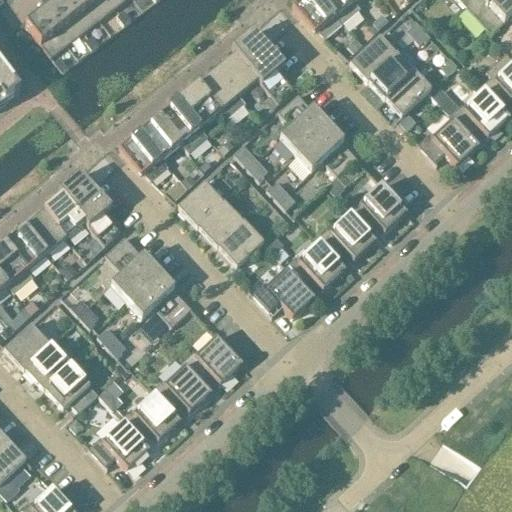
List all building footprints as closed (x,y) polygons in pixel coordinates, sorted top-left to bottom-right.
[(82,39),(99,26),(78,0),(63,0),(57,5),(82,39)] [(78,0),(99,26),(115,14),(104,0),(78,0)] [(104,0),(115,14),(131,1),(130,0),(104,0)] [(323,45),(340,31),(314,0),(306,0),(308,2),(291,14),(315,38),(316,37),(323,45)] [(353,7),(352,7),(346,0),(314,0),(340,31),(359,15),(353,7)] [(452,0),(464,13),(478,0),(452,0)] [(489,40),(511,19),(511,5),(507,0),(478,0),(464,13),(489,40)] [(66,51),(82,39),(57,5),(40,18),(66,51)] [(119,19),(126,28),(130,25),(123,16),(119,19)] [(49,64),(66,51),(40,18),(23,31),(49,64)] [(122,31),(126,28),(119,19),(115,22),(122,31)] [(377,34),(386,26),(380,20),(371,28),(377,34)] [(411,44),(421,35),(413,27),(408,31),(410,33),(405,38),(411,44)] [(423,48),(429,43),(421,35),(411,44),(417,51),(422,46),(423,48)] [(87,44),(93,53),(97,50),(91,41),(87,44)] [(394,61),(393,60),(377,43),(348,70),(366,88),(394,61)] [(90,56),(93,53),(87,44),(83,47),(90,56)] [(256,52),(252,55),(243,44),(230,55),(234,60),(236,60),(257,86),(256,87),(276,111),(292,97),(271,74),(273,72),(256,52)] [(346,53),(351,58),(360,50),(354,44),(346,53)] [(238,102),(256,87),(257,86),(236,60),(234,60),(231,62),(233,64),(226,70),(216,76),(238,102)] [(411,78),(411,77),(394,60),(393,60),(394,61),(366,88),(383,105),(411,78)] [(59,63),(54,67),(52,68),(60,78),(66,74),(59,63)] [(445,81),(455,72),(448,64),(442,68),(444,70),(439,75),(445,81)] [(511,68),(511,70),(493,86),(490,83),(477,94),(480,98),(481,97),(494,111),(495,110),(504,102),(511,110),(511,68)] [(244,110),(238,102),(216,76),(211,78),(213,81),(206,86),(197,92),(218,118),(225,126),(244,110)] [(401,122),(429,96),(411,76),(411,77),(411,78),(383,105),(401,122)] [(199,134),(218,118),(197,92),(192,94),(194,97),(187,102),(177,108),(199,134)] [(495,110),(494,111),(481,97),(480,98),(462,115),(459,111),(446,123),(449,126),(450,125),(464,139),(473,130),(486,144),(506,125),(507,126),(508,125),(495,110)] [(290,134),(309,116),(296,101),(276,119),(290,134)] [(447,122),(457,113),(452,107),(442,116),(447,122)] [(179,150),(199,134),(177,108),(172,110),(174,113),(167,118),(158,124),(179,150)] [(294,162),(325,133),(309,116),(290,134),(278,145),(294,162)] [(405,137),(415,128),(407,120),(397,128),(405,137)] [(160,166),(179,150),(158,124),(153,126),(155,129),(148,134),(138,140),(160,166)] [(477,153),(464,139),(450,125),(449,126),(431,143),(428,139),(415,151),(432,169),(442,159),(455,172),(476,153),(476,154),(477,153)] [(321,168),(340,150),(325,133),(294,162),(309,179),(321,168)] [(158,167),(160,166),(138,140),(133,142),(135,145),(129,150),(118,156),(149,187),(164,173),(158,167)] [(222,161),(232,151),(227,145),(217,155),(222,161)] [(335,182),(354,164),(340,150),(321,168),(335,182)] [(245,175),(255,166),(242,151),(232,160),(245,175)] [(211,169),(221,161),(215,155),(206,162),(211,169)] [(261,182),(266,177),(255,166),(245,175),(257,188),(263,183),(261,182)] [(185,195),(194,187),(188,180),(179,188),(185,195)] [(333,202),(344,193),(334,183),(324,192),(333,202)] [(83,194),(79,198),(69,187),(56,197),(61,203),(62,202),(83,228),(82,229),(103,254),(118,239),(98,216),(100,214),(83,194)] [(177,187),(171,192),(178,200),(184,195),(177,187)] [(272,204),(282,195),(276,188),(271,193),(270,191),(265,196),(272,204)] [(222,210),(221,209),(202,189),(176,214),(196,234),(222,210)] [(413,228),(405,220),(379,191),(359,210),(356,206),(343,218),(346,221),(348,220),(361,234),(371,225),(383,239),(404,221),(412,229),(413,228)] [(284,216),(294,207),(282,195),(272,204),(284,216)] [(64,244),(82,229),(83,228),(62,202),(61,203),(57,205),(59,207),(52,213),(43,218),(64,244)] [(241,230),(240,228),(222,208),(221,209),(222,210),(196,234),(216,253),(241,230)] [(45,260),(64,244),(43,218),(38,221),(40,223),(33,228),(23,234),(45,260)] [(361,234),(348,220),(346,221),(328,238),(325,235),(312,246),(316,250),(317,249),(330,263),(330,262),(340,254),(352,267),(373,249),(374,250),(375,249),(361,234)] [(261,250),(262,250),(241,228),(240,228),(241,230),(216,253),(236,273),(261,250)] [(25,276),(45,260),(23,234),(18,237),(20,239),(14,244),(4,250),(25,276)] [(92,263),(103,253),(95,244),(87,250),(92,263)] [(121,281),(140,263),(122,244),(103,262),(121,281)] [(262,250),(261,250),(270,259),(277,253),(268,244),(262,250)] [(330,262),(330,263),(317,249),(316,250),(298,267),(294,263),(281,275),(285,278),(286,277),(299,291),(309,282),(321,296),(342,277),(343,278),(343,277),(330,262)] [(25,276),(4,250),(0,252),(0,254),(1,255),(0,255),(0,285),(6,292),(13,300),(32,284),(25,276)] [(277,268),(286,259),(279,252),(270,260),(277,268)] [(77,259),(86,269),(92,264),(83,254),(77,259)] [(124,309),(156,280),(140,263),(121,281),(109,292),(124,309)] [(66,286),(76,278),(67,267),(57,275),(66,286)] [(299,291),(286,277),(285,278),(267,295),(263,291),(251,303),(267,321),(278,311),(290,324),(311,305),(312,306),(313,305),(299,291)] [(152,315),(171,297),(156,280),(124,309),(140,326),(152,315)] [(169,334),(189,316),(171,297),(152,315),(169,334)] [(30,320),(37,313),(31,306),(23,312),(30,320)] [(79,325),(88,315),(79,306),(74,310),(73,309),(68,313),(79,325)] [(22,314),(11,325),(0,313),(0,320),(14,335),(29,321),(22,314)] [(92,329),(97,324),(88,315),(79,325),(88,335),(93,330),(92,329)] [(14,336),(11,334),(8,330),(0,337),(0,339),(4,344),(14,336)] [(48,353),(47,352),(29,332),(2,356),(23,376),(48,353)] [(105,354),(115,344),(107,335),(102,340),(100,338),(95,343),(105,354)] [(240,373),(241,372),(214,343),(195,362),(191,358),(178,370),(182,373),(183,372),(196,386),(206,377),(218,391),(239,372),(240,373)] [(119,358),(124,354),(115,344),(105,354),(115,365),(121,360),(119,358)] [(68,372),(67,371),(48,351),(47,352),(48,353),(23,376),(42,396),(68,372)] [(88,392),(68,370),(67,371),(68,372),(42,396),(62,416),(68,410),(76,419),(96,401),(88,392)] [(110,388),(120,380),(111,370),(102,379),(110,388)] [(196,386),(183,372),(182,373),(164,390),(160,387),(148,398),(151,402),(152,401),(165,415),(165,414),(175,406),(187,419),(208,400),(209,401),(210,400),(196,386)] [(97,402),(103,409),(110,402),(104,396),(97,402)] [(165,414),(165,415),(152,401),(151,402),(133,419),(129,415),(117,427),(120,430),(121,429),(134,443),(144,434),(157,448),(177,429),(178,430),(179,429),(165,414)] [(511,511),(511,421),(477,472),(470,482),(463,492),(449,511),(511,511)] [(67,431),(74,439),(82,432),(75,424),(67,431)] [(134,443),(121,429),(120,430),(102,447),(99,443),(86,455),(102,473),(113,463),(126,476),(146,457),(147,458),(148,457),(134,443)] [(0,488),(24,467),(5,446),(0,450),(0,488)] [(0,490),(0,500),(5,506),(18,494),(8,484),(0,490)] [(64,511),(50,495),(31,511),(28,511),(27,510),(24,511),(64,511)]
